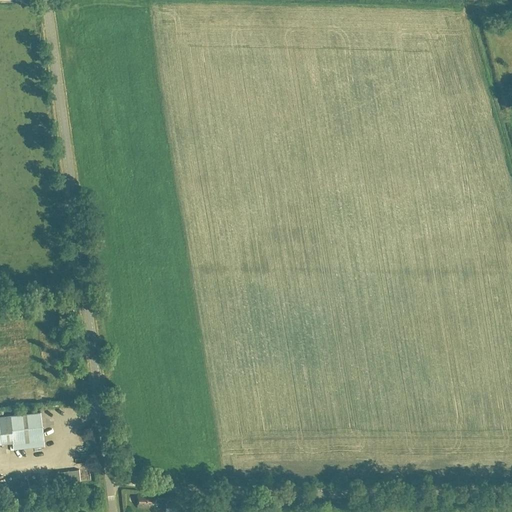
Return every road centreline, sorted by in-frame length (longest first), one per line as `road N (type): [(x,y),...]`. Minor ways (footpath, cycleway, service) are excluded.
road 1 (unclassified): [(109,486),(47,0)]
road 2 (unclassified): [(511,488),(109,486)]
road 3 (unknown): [(0,465),(55,455),(71,422),(99,413)]
